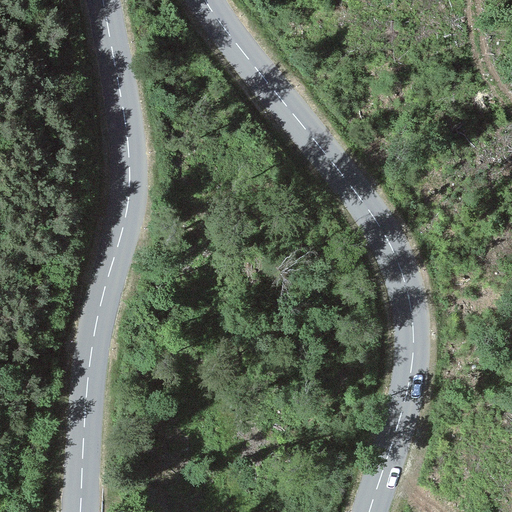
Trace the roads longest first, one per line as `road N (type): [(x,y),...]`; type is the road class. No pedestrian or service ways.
road 1 (secondary): [(373,511),(413,362),(408,285),(380,225),(205,0)]
road 2 (secondary): [(104,0),(128,141),(129,206),(91,361),(81,511)]
